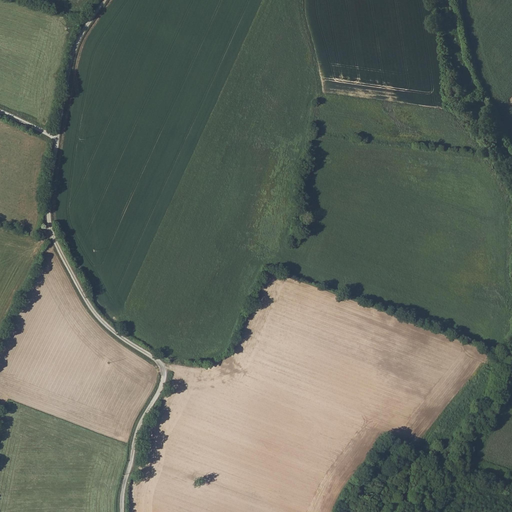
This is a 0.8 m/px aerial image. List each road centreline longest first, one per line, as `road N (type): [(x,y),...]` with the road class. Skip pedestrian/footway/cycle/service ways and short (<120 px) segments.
road 1 (track): [(56,139),(47,216),(66,264),(113,333),(157,360),(164,375),(134,440),(121,511)]
road 2 (track): [(108,0),(100,21),(76,42),(56,139)]
